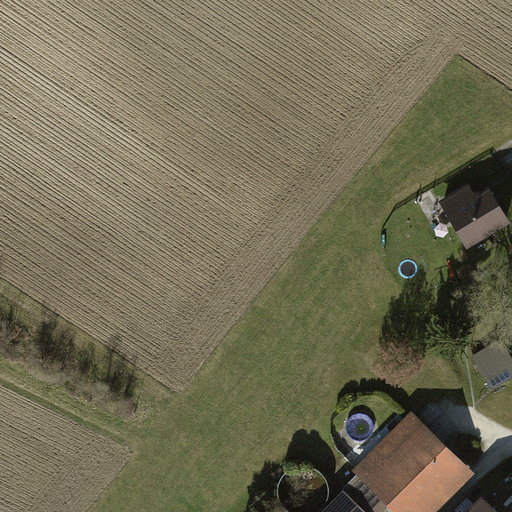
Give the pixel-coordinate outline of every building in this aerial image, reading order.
[(470,248),(508,224),(490,194),(474,204),(466,190),(444,204),(470,248)] [(493,390),(511,378),(511,362),(501,343),(475,358),(493,390)] [(399,511),(429,511),(469,472),(410,415),(356,470),(399,511)] [(363,511),(342,490),(320,511),(363,511)] [(461,511),(495,511),(478,495),(461,511)]
